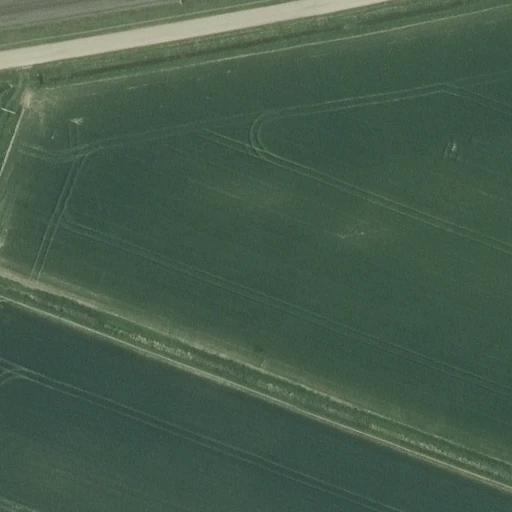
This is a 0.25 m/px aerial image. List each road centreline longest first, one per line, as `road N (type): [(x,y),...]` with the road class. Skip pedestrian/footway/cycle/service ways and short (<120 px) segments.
road 1 (track): [(511,94),(159,127),(109,150),(97,210),(119,425)]
road 2 (motorway): [(0,271),(361,152),(511,92)]
road 3 (motorway): [(511,38),(199,154),(0,216)]
road 4 (track): [(0,446),(155,419),(353,363),(511,293)]
road 5 (unclassified): [(0,62),(357,0)]
